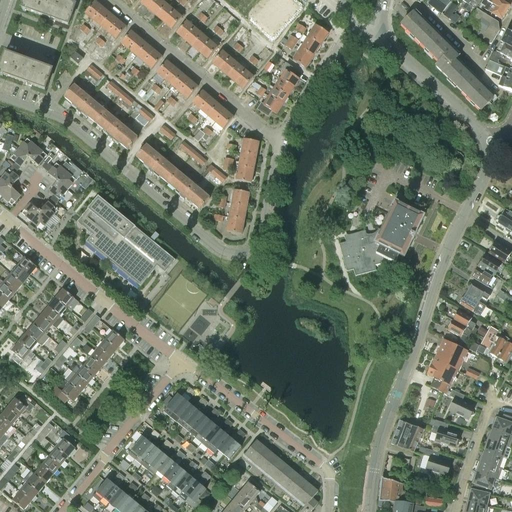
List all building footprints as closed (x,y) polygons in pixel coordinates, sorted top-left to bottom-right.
[(75,6),(57,0),(21,0),(21,1),(24,2),(21,9),(68,26),(75,6)] [(149,11),(158,0),(144,0),(141,4),(149,11)] [(157,17),(167,5),(160,0),(158,0),(149,11),(157,17)] [(429,0),(427,3),(442,14),(451,2),(452,0),(429,0)] [(465,3),(462,8),(465,10),(469,6),(473,0),(462,0),(462,1),(465,3)] [(473,0),(469,6),(465,10),(468,13),(472,8),(475,11),(476,10),(479,7),(480,5),(484,0),(483,0),(473,0)] [(484,0),(480,5),(484,8),(483,10),(499,20),(501,21),(505,14),(484,0)] [(483,0),(484,0),(505,14),(509,7),(501,2),(502,0),(483,0)] [(93,20),(103,9),(95,2),(85,14),(93,20)] [(164,23),(174,12),(167,5),(157,17),(164,23)] [(443,16),(448,19),(456,8),(451,5),(443,16)] [(101,27),(111,16),(103,9),(93,20),(101,27)] [(476,10),(475,11),(464,27),(489,45),(491,45),(499,32),(497,23),(476,10)] [(174,12),(164,23),(172,30),(182,18),(174,12)] [(480,84),(456,60),(458,58),(413,14),(400,27),(438,64),(435,67),(480,112),(492,99),(478,86),(480,84)] [(109,34),(118,22),(111,16),(101,27),(109,34)] [(118,22),(109,34),(117,41),(126,29),(118,22)] [(185,40),(195,29),(187,22),(177,34),(185,40)] [(299,25),(295,30),(303,35),(306,30),(299,25)] [(308,38),(321,46),(329,34),(316,26),(308,38)] [(202,35),(195,29),(185,40),(192,47),(202,35)] [(129,51),(139,39),(131,32),(121,44),(129,51)] [(511,49),(511,35),(506,33),(500,44),(502,46),(502,45),(511,49)] [(192,47),(200,54),(210,42),(202,35),(192,47)] [(289,39),(287,41),(288,41),(295,46),(299,41),(291,36),(289,39)] [(314,58),(321,46),(308,38),(301,50),(314,58)] [(137,57),(146,45),(139,39),(129,51),(137,57)] [(251,43),(247,39),(246,39),(240,46),(240,47),(237,51),(240,54),(243,49),(245,50),(251,43)] [(287,41),(284,46),(292,51),(295,46),(288,41),(287,41)] [(210,42),(200,54),(208,60),(218,48),(210,42)] [(144,64),(154,52),(146,45),(137,57),(144,64)] [(501,56),(511,60),(511,49),(502,45),(502,46),(501,48),(503,49),(500,54),(492,54),(489,62),(497,65),(501,56)] [(306,70),(314,58),(301,50),(293,61),(306,70)] [(154,52),(144,64),(152,70),(162,59),(154,52)] [(220,71),(230,59),(222,52),(213,64),(220,71)] [(76,53),(70,59),(78,66),(83,60),(76,53)] [(0,73),(45,90),(52,71),(5,54),(3,61),(0,59),(0,65),(1,66),(0,68),(0,73)] [(228,77),(238,65),(230,59),(220,71),(228,77)] [(511,69),(497,65),(489,62),(485,71),(501,78),(497,88),(511,94),(511,69)] [(165,80),(175,69),(167,63),(157,74),(165,80)] [(269,74),(274,66),(269,63),(264,70),(269,74)] [(236,84),(246,72),(238,65),(228,77),(236,84)] [(294,77),(298,72),(287,65),(287,66),(286,66),(284,69),(285,69),(282,73),(285,75),(281,81),(293,89),(299,80),(294,77)] [(87,71),(99,81),(103,76),(91,66),(87,71)] [(173,87),(182,76),(175,69),(165,80),(173,87)] [(246,72),(236,84),(244,90),(254,78),(246,72)] [(180,93),(190,82),(182,76),(173,87),(180,93)] [(288,98),(293,89),(281,81),(275,89),(288,98)] [(190,82),(180,93),(188,100),(198,89),(190,82)] [(107,88),(130,107),(134,102),(111,83),(107,88)] [(95,124),(105,112),(74,86),(64,98),(78,110),(76,112),(81,116),(83,113),(95,124)] [(282,106),(288,98),(275,89),(270,98),(282,106)] [(201,111),(210,99),(202,93),(193,104),(201,111)] [(277,115),(282,106),(270,98),(264,106),(262,105),(258,110),(268,117),(272,112),(277,115)] [(208,117),(218,105),(210,99),(201,111),(208,117)] [(160,101),(154,109),(158,112),(164,105),(160,101)] [(149,123),(150,124),(154,118),(138,105),(134,110),(140,115),(135,120),(145,128),(149,123)] [(216,123),(225,112),(218,105),(208,117),(216,123)] [(105,112),(95,124),(110,136),(108,138),(112,142),(114,140),(128,151),(138,140),(105,112)] [(225,112),(216,123),(224,130),(233,118),(225,112)] [(159,132),(171,141),(176,136),(164,126),(159,132)] [(205,135),(205,136),(209,131),(206,128),(202,133),(200,131),(193,140),(198,143),(205,135)] [(7,135),(4,145),(10,147),(13,137),(7,135)] [(29,158),(37,148),(27,140),(19,150),(29,158)] [(241,154),(256,157),(259,143),(244,140),(241,154)] [(200,165),(203,167),(207,162),(184,143),(179,148),(191,157),(200,165)] [(4,145),(2,150),(8,153),(10,147),(4,145)] [(168,185),(178,173),(146,147),(137,158),(150,169),(148,171),(153,175),(154,173),(168,185)] [(37,148),(29,158),(32,161),(39,166),(39,165),(42,167),(46,162),(48,164),(51,160),(48,158),(46,161),(44,160),(47,156),(37,148)] [(19,170),(29,158),(19,150),(11,159),(15,163),(13,165),(19,170)] [(254,171),(256,157),(241,154),(238,168),(254,171)] [(56,165),(54,168),(51,166),(47,171),(49,173),(48,174),(58,183),(71,168),(65,163),(61,168),(56,165)] [(15,175),(17,172),(11,168),(1,180),(11,188),(19,178),(15,175)] [(76,181),(72,177),(76,172),(71,168),(58,183),(68,191),(76,181)] [(251,184),(254,171),(238,168),(236,181),(251,184)] [(215,169),(211,174),(223,184),(227,179),(215,169)] [(178,173),(168,185),(182,196),(180,198),(184,202),(186,200),(200,211),(210,199),(178,173)] [(87,184),(93,189),(98,184),(92,179),(87,184)] [(0,195),(2,198),(11,188),(1,180),(0,181),(0,195)] [(58,203),(65,194),(68,191),(58,183),(50,192),(54,196),(52,198),(58,203)] [(20,196),(11,188),(2,198),(12,206),(20,196)] [(231,205),(247,208),(249,194),(234,191),(231,205)] [(165,274),(175,261),(153,243),(159,236),(155,233),(150,240),(98,197),(77,223),(92,235),(86,242),(85,243),(140,288),(140,287),(157,267),(165,274)] [(54,208),(56,205),(50,201),(40,213),(49,221),(58,211),(54,208)] [(395,264),(399,256),(404,258),(424,217),(395,203),(381,231),(378,230),(376,232),(374,234),(372,235),(369,235),(366,235),(365,231),(360,233),(348,236),(348,235),(344,236),(346,243),(339,245),(347,272),(353,271),(355,277),(376,271),(375,266),(381,264),(381,263),(383,258),(395,264)] [(40,213),(30,204),(22,214),(29,221),(32,223),(40,213)] [(244,222),(247,208),(231,205),(229,219),(244,222)] [(500,217),(497,221),(498,223),(497,224),(506,229),(505,232),(509,234),(511,233),(511,215),(506,211),(502,217),(500,217)] [(41,231),(49,221),(40,213),(32,223),(41,231)] [(242,235),(244,222),(229,219),(226,232),(242,235)] [(505,264),(511,254),(494,243),(490,250),(491,251),(489,254),(505,264)] [(495,276),(500,268),(502,265),(486,255),(480,266),(495,276)] [(37,269),(37,268),(25,259),(18,267),(30,277),(37,269)] [(488,288),(495,276),(480,266),(473,278),(488,288)] [(23,285),(30,277),(18,267),(11,275),(23,285)] [(16,294),(23,285),(11,275),(4,284),(16,294)] [(0,294),(9,302),(16,294),(4,284),(0,288),(0,294)] [(489,297),(485,294),(472,286),(466,295),(479,304),(479,303),(482,299),(487,301),(489,297)] [(78,303),(74,300),(63,291),(55,300),(67,309),(71,312),(78,303)] [(0,308),(2,310),(9,302),(0,294),(0,308)] [(479,303),(479,304),(466,295),(460,305),(473,314),(480,318),(486,307),(479,303)] [(509,305),(497,297),(493,302),(506,310),(509,305)] [(67,309),(55,300),(48,308),(59,318),(67,309)] [(63,321),(59,318),(48,308),(41,317),(43,319),(52,326),(56,329),(63,321)] [(93,314),(89,310),(88,310),(80,320),(85,324),(93,314)] [(458,313),(453,322),(471,333),(475,334),(477,330),(474,328),(475,326),(470,323),(472,320),(458,313)] [(87,326),(92,330),(100,320),(96,316),(87,326)] [(52,326),(43,319),(41,317),(34,326),(45,335),(52,326)] [(453,322),(448,331),(461,338),(466,341),(468,339),(471,333),(453,322)] [(77,333),(81,328),(77,324),(73,329),(77,333)] [(49,338),(45,335),(34,326),(26,334),(38,344),(42,347),(49,338)] [(88,335),(92,330),(87,326),(84,331),(88,335)] [(480,328),(477,333),(483,338),(487,332),(480,328)] [(490,328),(481,346),(488,350),(495,337),(497,332),(490,328)] [(74,337),(77,333),(73,329),(69,333),(74,337)] [(105,341),(117,351),(124,342),(113,332),(105,341)] [(38,344),(26,334),(19,343),(31,352),(38,344)] [(495,345),(489,355),(497,360),(508,340),(504,338),(502,341),(495,337),(491,343),(495,345)] [(73,344),(78,348),(81,343),(77,339),(73,344)] [(511,342),(508,340),(497,360),(505,364),(508,357),(511,359),(511,342),(511,343),(511,342)] [(109,359),(117,351),(105,341),(98,350),(109,359)] [(458,373),(458,372),(460,368),(468,353),(443,341),(435,358),(447,364),(446,367),(458,373)] [(63,350),(67,345),(62,342),(58,346),(63,350)] [(31,361),(35,356),(31,352),(19,343),(12,352),(15,355),(11,359),(21,367),(28,358),(31,361)] [(74,352),(78,348),(73,344),(69,348),(74,352)] [(59,355),(63,350),(58,346),(55,351),(59,355)] [(102,368),(109,359),(98,350),(91,359),(102,368)] [(58,361),(63,365),(67,360),(62,356),(58,361)] [(452,383),(458,373),(446,367),(447,364),(435,358),(432,364),(427,375),(434,379),(430,387),(438,391),(438,392),(445,395),(452,383)] [(48,367),(52,362),(48,359),(44,363),(48,367)] [(95,377),(102,368),(91,359),(84,367),(86,369),(95,377)] [(59,369),(63,365),(58,361),(54,365),(59,369)] [(72,362),(67,368),(72,371),(76,366),(72,362)] [(40,368),(45,372),(48,367),(44,363),(40,368)] [(95,377),(86,369),(84,367),(77,376),(88,386),(95,377)] [(56,373),(51,369),(47,374),(52,378),(56,373)] [(476,381),(479,375),(468,370),(465,375),(476,381)] [(80,394),(88,386),(77,376),(72,372),(65,381),(80,394)] [(69,399),(73,403),(80,394),(65,381),(57,390),(55,388),(51,393),(64,404),(69,399)] [(41,382),(36,388),(44,394),(48,388),(41,382)] [(192,391),(187,396),(191,399),(195,393),(192,391)] [(472,412),(474,408),(462,402),(464,397),(452,391),(449,397),(454,399),(449,411),(468,421),(470,417),(474,416),(472,412)] [(170,418),(184,401),(177,395),(163,412),(170,418)] [(25,410),(29,413),(34,407),(22,397),(18,402),(15,400),(8,409),(19,418),(25,410)] [(176,423),(190,406),(184,401),(170,418),(176,423)] [(182,428),(197,411),(190,406),(176,423),(182,428)] [(12,426),(19,418),(8,409),(1,417),(12,426)] [(189,433),(203,416),(197,411),(182,428),(189,433)] [(511,437),(510,436),(511,430),(511,418),(503,415),(501,421),(495,419),(492,425),(494,426),(493,430),(511,437)] [(195,439),(209,422),(203,416),(189,433),(195,439)] [(0,431),(4,435),(12,426),(1,417),(0,417),(0,431)] [(429,420),(428,425),(433,427),(431,434),(437,436),(435,442),(455,449),(457,445),(460,443),(458,439),(460,435),(447,431),(448,425),(435,421),(429,420)] [(202,444),(216,427),(209,422),(195,439),(202,444)] [(230,422),(225,428),(228,431),(233,425),(230,422)] [(414,453),(424,432),(400,422),(391,445),(414,453)] [(41,428),(36,424),(32,429),(37,433),(41,428)] [(40,435),(45,439),(54,428),(49,424),(40,435)] [(145,425),(140,430),(144,434),(149,429),(145,425)] [(208,449),(222,432),(216,427),(202,444),(208,449)] [(170,430),(167,434),(173,439),(177,435),(170,430)] [(510,449),(511,441),(511,437),(493,430),(491,435),(489,434),(487,440),(506,447),(510,449)] [(56,449),(67,458),(75,449),(72,447),(76,442),(63,431),(58,437),(62,441),(56,449)] [(134,460),(149,442),(152,439),(157,433),(154,431),(146,440),(143,437),(131,451),(128,455),(134,460)] [(217,450),(228,437),(222,432),(208,449),(214,454),(217,450)] [(25,438),(29,441),(34,436),(29,433),(25,438)] [(157,433),(152,439),(155,442),(160,436),(157,433)] [(243,433),(238,438),(241,441),(246,435),(243,433)] [(41,444),(45,439),(40,435),(36,440),(41,444)] [(224,456),(235,442),(228,437),(217,450),(224,456)] [(26,446),(29,441),(25,438),(21,442),(26,446)] [(190,445),(183,440),(180,445),(186,450),(190,445)] [(487,440),(485,446),(487,447),(485,452),(502,458),(507,460),(511,449),(509,449),(506,448),(506,447),(487,440)] [(165,449),(170,443),(167,441),(162,447),(165,449)] [(141,466),(156,448),(149,442),(134,460),(141,466)] [(235,442),(224,456),(230,461),(241,448),(235,442)] [(317,494),(255,443),(245,456),(306,506),(300,511),(311,511),(318,505),(312,500),(317,494)] [(25,453),(30,457),(34,451),(29,448),(25,453)] [(147,471),(162,453),(156,448),(141,466),(147,471)] [(420,448),(418,453),(425,455),(424,456),(430,458),(426,471),(446,477),(448,473),(451,471),(449,468),(451,464),(438,460),(439,454),(426,450),(420,448)] [(60,467),(67,458),(56,449),(49,458),(60,467)] [(11,455),(15,459),(19,454),(15,450),(11,455)] [(498,468),(502,458),(485,452),(483,457),(481,456),(479,462),(502,470),(498,468)] [(26,461),(30,457),(25,453),(22,457),(26,461)] [(154,476),(157,472),(168,458),(162,453),(147,471),(154,476)] [(182,454),(177,460),(181,463),(186,457),(182,454)] [(11,463),(15,459),(11,455),(7,460),(11,463)] [(53,476),(60,467),(49,458),(41,466),(53,476)] [(163,477),(175,463),(168,458),(157,472),(163,477)] [(190,470),(195,465),(192,462),(187,468),(190,470)] [(205,465),(211,470),(214,467),(207,462),(205,465)] [(498,481),(502,470),(479,462),(477,468),(479,469),(477,473),(498,481)] [(169,482),(181,468),(175,463),(163,477),(169,482)] [(11,470),(15,474),(19,470),(15,466),(11,470)] [(46,485),(53,476),(41,466),(34,475),(46,485)] [(215,467),(212,471),(218,476),(222,472),(215,467)] [(173,492),(183,479),(188,474),(181,468),(169,482),(166,487),(173,492)] [(8,483),(15,474),(11,470),(3,479),(8,483)] [(46,485),(34,475),(30,471),(23,480),(27,484),(38,493),(46,485)] [(194,479),(179,497),(185,503),(208,475),(204,473),(197,482),(194,479)] [(498,481),(477,473),(475,478),(474,477),(471,484),(474,485),(474,484),(482,487),(480,494),(489,496),(489,495),(494,480),(498,481)] [(102,499),(122,476),(119,474),(111,483),(107,480),(93,497),(99,503),(102,499)] [(173,492),(179,497),(194,479),(188,474),(183,479),(173,492)] [(207,489),(203,487),(211,477),(208,475),(185,503),(193,509),(196,508),(201,502),(198,500),(207,489)] [(120,491),(117,488),(125,478),(122,476),(102,499),(109,505),(120,491)] [(0,492),(8,483),(3,479),(0,483),(0,492)] [(405,498),(406,495),(401,494),(402,485),(381,480),(379,503),(395,505),(396,504),(400,504),(401,498),(405,498)] [(249,483),(241,493),(252,502),(252,503),(256,507),(255,508),(260,511),(263,508),(265,505),(261,502),(258,504),(256,498),(260,493),(253,487),(254,485),(250,482),(249,484),(249,483)] [(31,502),(38,493),(27,484),(20,493),(31,502)] [(486,507),(489,496),(480,494),(482,487),(474,484),(474,485),(472,492),(469,491),(468,497),(470,498),(468,503),(486,507)] [(134,486),(130,492),(133,495),(138,489),(134,486)] [(115,510),(127,496),(120,491),(109,505),(115,510)] [(24,511),(31,502),(20,493),(12,502),(24,511)] [(245,511),(252,503),(252,502),(241,493),(233,502),(245,511)] [(118,511),(123,511),(133,501),(127,496),(115,510),(118,511)] [(265,505),(263,508),(267,511),(270,511),(277,504),(271,499),(265,505)] [(425,500),(425,507),(439,509),(440,502),(425,500)] [(134,511),(139,506),(133,501),(123,511),(134,511)] [(226,511),(244,511),(245,511),(233,502),(226,511)] [(484,511),(486,507),(468,503),(467,508),(465,507),(464,511),(484,511)]
